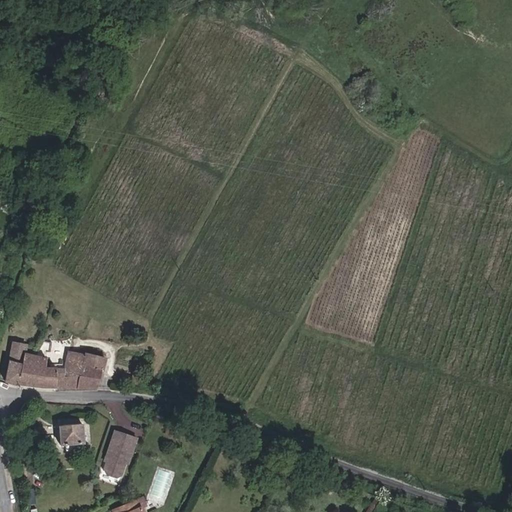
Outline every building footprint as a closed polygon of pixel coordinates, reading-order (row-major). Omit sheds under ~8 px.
[(24,353),(25,345),(12,343),(5,381),(18,385),(24,353)] [(35,355),(37,348),(25,345),(24,353),(35,355)] [(62,376),(64,369),(56,369),(56,368),(45,368),(46,358),(35,355),(24,353),(18,385),(42,388),(54,388),(55,378),(62,378),(62,376)] [(80,376),(84,357),(79,356),(79,355),(67,353),(64,369),(62,376),(80,376)] [(97,388),(105,359),(85,354),(84,357),(80,376),(62,376),(62,378),(55,378),(54,388),(77,388),(97,388)] [(143,388),(145,378),(133,374),(132,378),(123,375),(121,383),(143,388)] [(83,443),(82,423),(58,426),(60,445),(65,445),(78,444),(83,443)] [(175,438),(178,430),(168,426),(165,434),(175,438)] [(136,438),(114,431),(106,456),(108,457),(106,462),(104,469),(107,474),(116,478),(121,475),(125,463),(128,456),(130,457),(136,438)] [(78,451),(78,444),(65,445),(66,452),(78,451)] [(146,506),(142,498),(125,505),(127,511),(142,511),(140,508),(146,506)]
